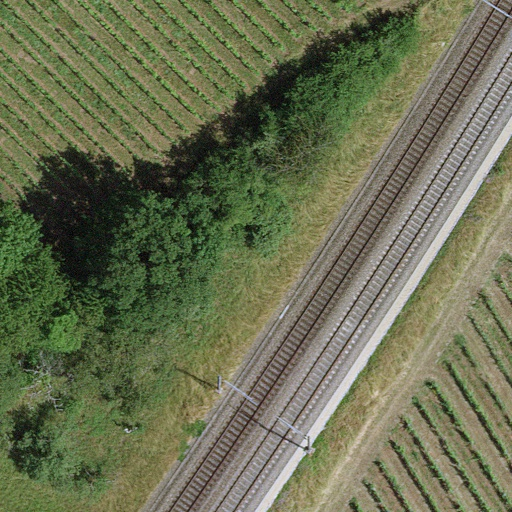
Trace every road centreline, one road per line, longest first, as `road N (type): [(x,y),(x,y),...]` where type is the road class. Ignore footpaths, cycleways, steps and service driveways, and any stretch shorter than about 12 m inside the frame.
road 1 (motorway): [(511,57),(0,335)]
road 2 (motorway): [(314,511),(511,391)]
